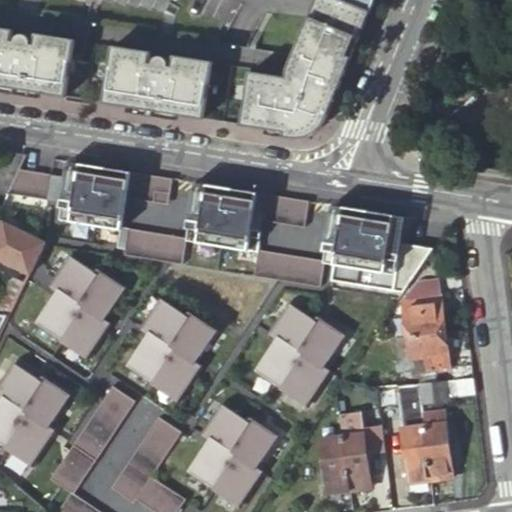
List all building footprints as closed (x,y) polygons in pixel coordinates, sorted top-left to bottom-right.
[(318,0),(311,18),(290,69),(287,79),(250,73),(241,126),(265,130),(264,136),(295,141),(303,139),(308,136),(313,132),(320,126),(325,119),(350,55),(368,11),(341,0),(318,0)] [(341,0),(368,11),(372,0),(341,0)] [(12,30),(0,27),(0,91),(39,98),(39,93),(64,97),(74,40),(35,34),(31,61),(7,57),(12,30)] [(150,53),(112,46),(102,104),(127,108),(126,113),(177,121),(178,116),(203,120),(212,63),(174,56),(169,84),(146,80),(150,53)] [(26,155),(1,151),(0,152),(0,194),(8,194),(19,170),(26,155)] [(78,164),(67,162),(64,177),(61,199),(72,201),(78,164)] [(129,172),(78,164),(72,201),(61,199),(60,203),(59,207),(71,209),(69,220),(121,229),(121,228),(125,199),(129,172)] [(19,170),(8,194),(46,200),(50,175),(19,170)] [(171,179),(129,172),(125,199),(153,203),(154,192),(169,194),(171,179)] [(50,175),(46,200),(60,203),(61,199),(64,177),(50,175)] [(205,184),(194,182),(188,219),(199,221),(205,184)] [(196,242),(257,251),(257,250),(260,230),(250,228),(256,192),(205,184),(199,221),(188,219),(187,228),(198,230),(196,242)] [(169,194),(154,192),(153,203),(167,205),(169,194)] [(266,194),(256,192),(250,228),(260,230),(262,220),(266,194)] [(304,227),(308,201),(266,194),(262,220),(304,227)] [(343,206),(331,205),(325,245),(336,247),(343,206)] [(394,215),(343,206),(336,247),(325,245),(323,253),(335,255),(330,283),(402,294),(433,247),(401,242),(389,241),(394,215)] [(71,209),(59,207),(57,218),(69,220),(71,209)] [(405,216),(394,215),(389,241),(401,242),(405,216)] [(0,234),(0,261),(28,275),(45,243),(4,226),(0,234)] [(128,229),(121,228),(121,229),(118,249),(125,250),(128,229)] [(198,230),(187,228),(185,238),(185,240),(196,242),(198,230)] [(185,238),(128,229),(125,250),(124,256),(181,264),(185,240),(185,238)] [(322,260),(257,250),(257,251),(253,277),(318,287),(321,265),(322,260)] [(335,255),(323,253),(322,260),(321,265),(333,267),(335,255)] [(68,257),(49,285),(57,291),(35,324),(86,359),(109,325),(102,320),(124,287),(98,269),(94,275),(68,257)] [(417,296),(438,294),(436,282),(416,285),(417,296)] [(403,297),(407,337),(444,333),(440,294),(438,294),(417,296),(403,297)] [(159,300),(140,328),(148,334),(126,367),(178,402),(200,368),(193,363),(215,329),(189,312),(185,317),(159,300)] [(287,304),(268,333),(277,338),(254,372),(306,406),(329,372),(321,367),(344,334),(317,316),(314,322),(287,304)] [(411,374),(417,374),(448,370),(444,333),(407,337),(411,374)] [(12,365),(0,383),(0,397),(2,399),(0,401),(0,445),(31,467),(54,433),(46,428),(69,394),(42,377),(39,382),(12,365)] [(417,374),(418,383),(472,379),(471,367),(448,370),(417,374)] [(472,379),(418,383),(422,426),(428,480),(450,477),(444,423),(443,423),(440,397),(474,395),(472,379)] [(68,494),(55,511),(98,511),(73,494),(134,402),(111,386),(48,480),(68,494)] [(221,405),(201,434),(210,440),(187,473),(239,507),(262,474),(254,469),(277,436),(250,418),(247,423),(221,405)] [(151,478),(181,433),(157,417),(109,489),(132,505),(135,501),(151,511),(176,511),(185,500),(151,478)] [(321,440),(332,439),(330,424),(323,425),(320,431),(321,440)] [(428,480),(422,426),(400,429),(406,483),(428,480)] [(347,428),(348,437),(362,435),(360,427),(347,428)] [(348,491),(370,488),(363,435),(362,435),(348,437),(341,438),(348,491)] [(325,494),(348,491),(341,438),(332,439),(321,440),(320,440),(325,494)]
